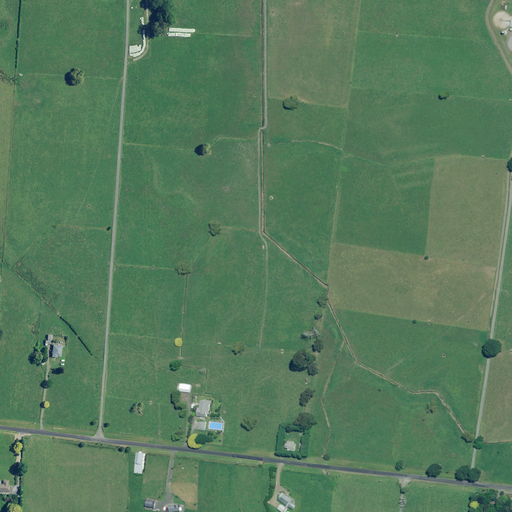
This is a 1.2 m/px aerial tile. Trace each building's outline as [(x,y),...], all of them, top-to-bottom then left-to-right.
[(62,346),(53,345),(52,357),(57,358),(57,357),(61,357),(62,346)] [(192,385),(178,384),(177,391),(191,393),(192,385)] [(211,402),(202,400),(200,408),(199,407),(197,416),(207,418),(207,415),(209,415),(211,402)] [(295,442),(289,441),(288,443),(287,443),(286,448),(289,448),(288,451),(295,452),(296,445),(295,444),(295,442)] [(145,454),(138,453),(135,473),(143,474),(145,454)] [(8,481),(3,480),(3,484),(0,484),(0,491),(16,492),(16,487),(11,486),(11,485),(8,485),(8,481)] [(285,511),(289,506),(294,509),(296,506),(291,503),(294,499),(283,493),(279,500),(287,505),(285,508),(281,505),(278,509),(282,511),(285,511)]
